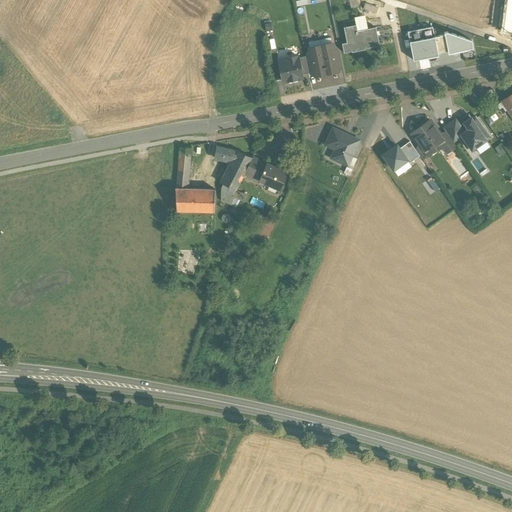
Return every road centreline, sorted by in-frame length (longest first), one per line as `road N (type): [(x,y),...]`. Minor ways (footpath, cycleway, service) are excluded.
road 1 (primary): [(511,484),(186,393),(0,371)]
road 2 (residential): [(511,65),(0,164)]
road 3 (track): [(227,0),(211,36),(213,125)]
